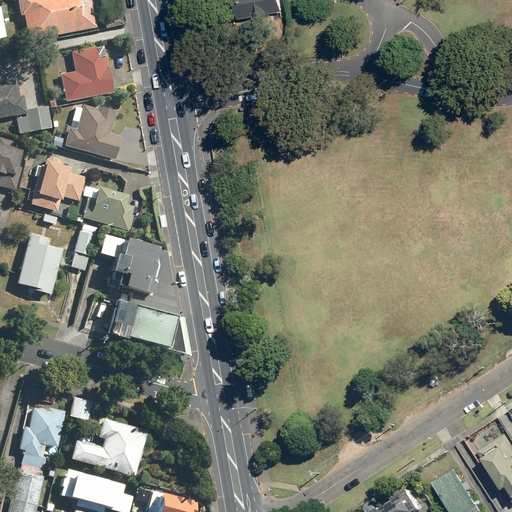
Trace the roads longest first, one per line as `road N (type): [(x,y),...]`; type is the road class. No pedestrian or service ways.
road 1 (secondary): [(169,102),(221,391)]
road 2 (residential): [(290,511),(511,370)]
road 3 (residential): [(0,338),(197,395),(221,391)]
road 4 (unclassified): [(169,102),(318,72),(367,75)]
road 5 (unclassified): [(384,14),(427,33),(468,96)]
road 6 (secondary): [(221,391),(242,511)]
